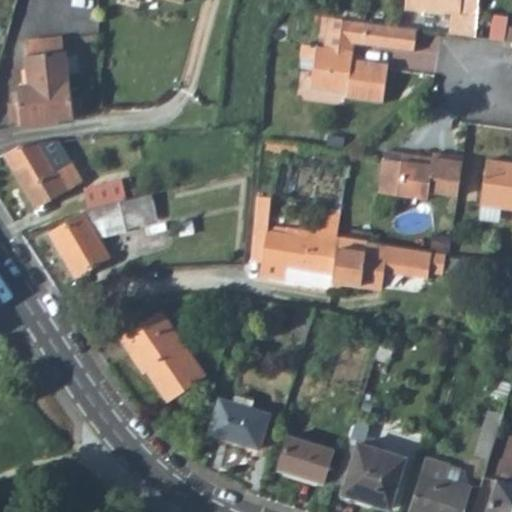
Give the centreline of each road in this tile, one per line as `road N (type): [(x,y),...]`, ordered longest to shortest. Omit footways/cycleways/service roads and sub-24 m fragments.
road 1 (tertiary): [(0,263),(137,459),(211,511)]
road 2 (unknown): [(156,121),(186,90),(211,0)]
